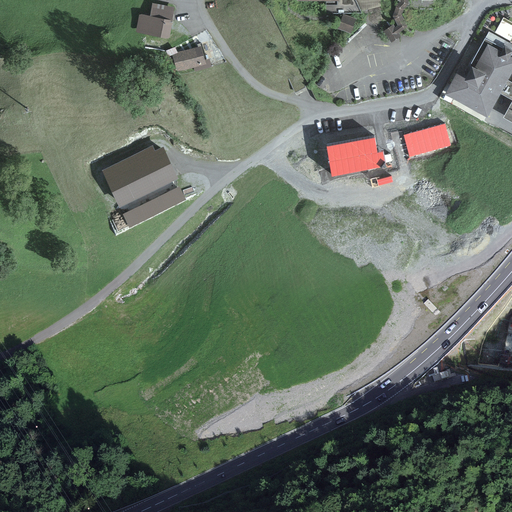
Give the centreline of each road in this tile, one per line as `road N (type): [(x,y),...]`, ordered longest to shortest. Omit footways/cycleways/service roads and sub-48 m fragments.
road 1 (primary): [(137,511),(359,408),(405,378),(511,268)]
road 2 (track): [(0,357),(84,308),(233,173),(327,110)]
road 3 (unclassified): [(501,0),(479,9),(427,95),(327,110)]
